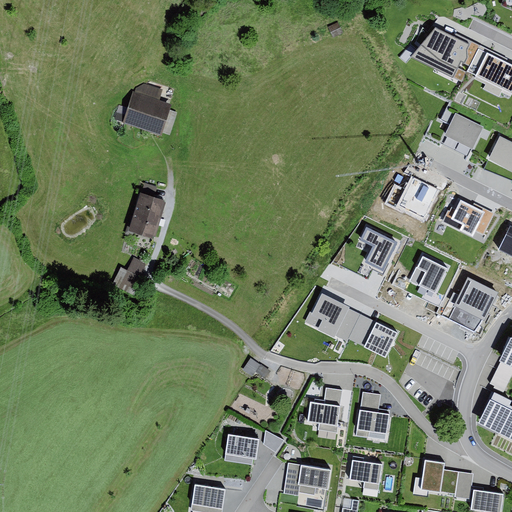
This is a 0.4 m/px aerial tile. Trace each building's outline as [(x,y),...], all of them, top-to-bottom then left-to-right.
[(511,0),(501,0),(499,4),(511,8),(511,0)] [(338,23),(328,27),(333,38),(343,34),(338,23)] [(443,29),(436,26),(409,56),(453,77),(470,43),(456,36),(447,31),(443,29)] [(467,49),(462,61),(469,64),(475,52),(467,49)] [(511,64),(487,52),(476,74),(477,74),(503,87),(511,92),(511,64)] [(503,87),(477,74),(475,78),(486,84),(483,88),(499,96),(503,87)] [(123,123),(122,124),(161,137),(170,110),(172,105),(160,100),(163,90),(146,84),(136,89),(135,92),(133,91),(125,115),(123,123)] [(178,113),(170,110),(162,134),(170,136),(178,113)] [(483,126),(455,112),(444,134),(472,148),(483,126)] [(123,123),(125,115),(118,113),(115,120),(123,123)] [(511,141),(500,135),(488,157),(511,169),(511,141)] [(407,192),(395,187),(388,203),(423,220),(438,190),(413,178),(407,192)] [(144,183),(141,194),(155,198),(158,187),(144,183)] [(155,198),(141,194),(132,224),(128,223),(125,234),(134,237),(135,233),(155,239),(166,201),(155,198)] [(448,210),(442,221),(473,236),(475,231),(483,235),(494,214),(474,204),(473,206),(460,200),(456,209),(451,207),(450,211),(448,210)] [(511,227),(510,226),(498,250),(511,256),(511,227)] [(398,242),(367,227),(360,241),(373,247),(365,263),(384,272),(398,242)] [(447,268),(422,256),(410,280),(435,293),(447,268)] [(121,268),(113,284),(134,296),(143,280),(146,264),(134,258),(127,271),(121,268)] [(498,293),(468,278),(459,296),(453,293),(450,302),(455,304),(454,306),(484,321),(498,293)] [(349,308),(322,294),(313,314),(310,312),(305,322),(319,329),(318,330),(335,338),(349,308)] [(398,333),(376,323),(364,348),(386,358),(398,333)] [(511,339),(501,362),(511,367),(511,339)] [(251,358),(242,370),(252,377),(255,372),(260,365),(251,358)] [(511,377),(511,367),(501,362),(490,383),(497,387),(495,392),(503,396),(511,377)] [(260,365),(255,372),(266,379),(270,372),(260,365)] [(327,388),(324,404),(341,407),(343,391),(327,388)] [(363,392),(360,410),(379,413),(382,395),(363,392)] [(511,400),(503,396),(495,392),(478,424),(511,441),(511,407),(510,406),(511,402),(511,400)] [(324,404),(310,402),(307,422),(319,424),(318,430),(337,433),(341,407),(324,404)] [(379,413),(360,410),(356,436),(369,438),(370,432),(387,435),(390,415),(379,413)] [(284,441),(266,430),(264,445),(276,453),(284,441)] [(259,440),(229,435),(225,461),(252,465),(253,460),(256,460),(259,440)] [(382,466),(352,461),(349,480),(365,483),(364,488),(378,490),(382,466)] [(445,464),(425,461),(423,479),(416,478),(413,496),(428,498),(429,492),(440,494),(440,492),(444,470),(445,464)] [(297,493),(302,466),(289,464),(284,494),(297,496),(297,493)] [(331,471),(302,466),(297,493),(314,496),(315,488),(328,490),(331,471)] [(459,472),(444,470),(440,492),(456,495),(459,472)] [(474,474),(459,472),(456,495),(455,498),(470,500),(471,490),(472,486),(474,474)] [(222,511),(225,490),(195,485),(191,511),(197,511),(222,511)] [(483,492),(474,491),(471,510),(483,511),(501,511),(504,495),(483,492)] [(343,509),(342,511),(358,511),(360,501),(353,500),(352,510),(343,509)]
